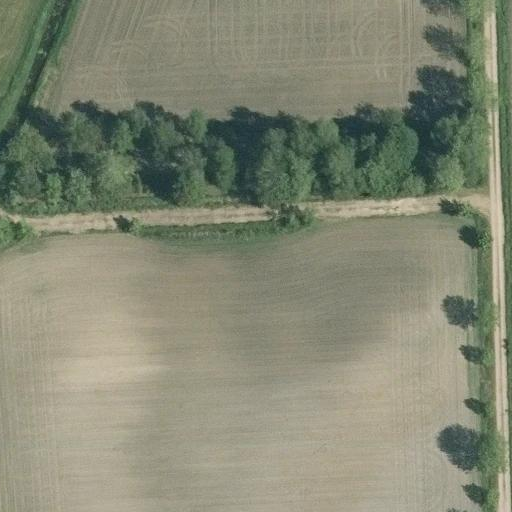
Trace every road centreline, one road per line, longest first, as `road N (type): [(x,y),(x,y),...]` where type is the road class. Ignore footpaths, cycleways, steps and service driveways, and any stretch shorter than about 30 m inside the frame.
road 1 (track): [(505,511),(491,0)]
road 2 (track): [(497,204),(0,221)]
